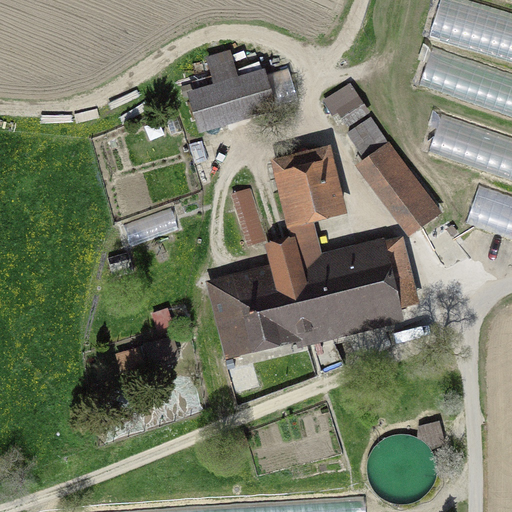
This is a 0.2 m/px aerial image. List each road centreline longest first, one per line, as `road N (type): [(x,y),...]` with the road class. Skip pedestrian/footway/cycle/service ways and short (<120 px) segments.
road 1 (track): [(7,511),(428,344),(467,305)]
road 2 (track): [(362,0),(313,77),(309,110),(315,126),(337,141),(365,206),(420,269),(448,324)]
road 3 (unclassified): [(511,280),(467,305),(476,511)]
